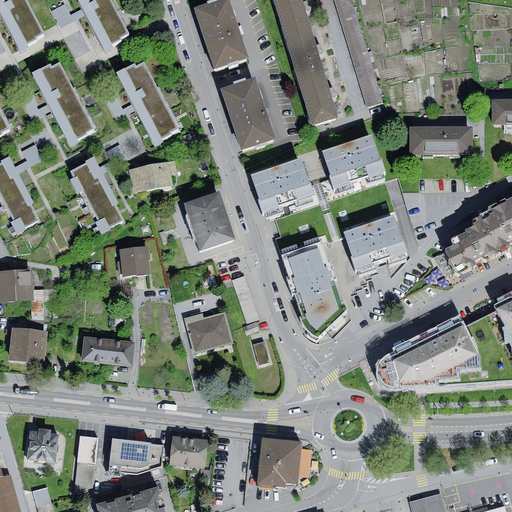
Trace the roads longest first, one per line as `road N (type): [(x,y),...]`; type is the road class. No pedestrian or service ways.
road 1 (residential): [(308,369),(281,329),(240,179),(175,0)]
road 2 (primary): [(0,393),(321,425)]
road 3 (residential): [(346,352),(350,328),(454,217),(511,180)]
road 4 (residential): [(511,270),(346,352)]
road 5 (residential): [(338,488),(383,490),(510,469)]
road 6 (primary): [(377,430),(511,425)]
